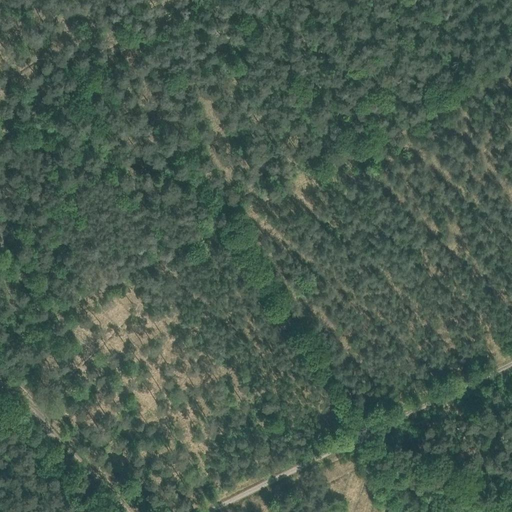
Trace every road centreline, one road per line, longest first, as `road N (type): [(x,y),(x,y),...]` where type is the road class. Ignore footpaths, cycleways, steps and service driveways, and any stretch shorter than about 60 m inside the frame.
road 1 (track): [(511,363),(209,511)]
road 2 (track): [(132,511),(0,372)]
